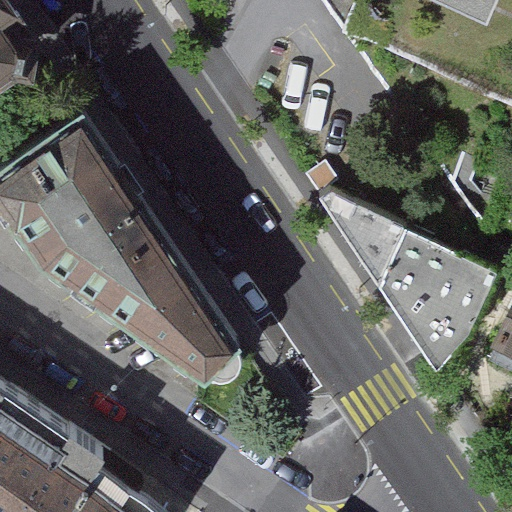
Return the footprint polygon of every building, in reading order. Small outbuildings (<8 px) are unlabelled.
[(0,0),(0,76),(13,67),(30,69),(35,35),(6,28),(0,21),(0,12),(13,3),(10,0),(0,0)] [(500,0),(475,0),(496,10),(500,0)] [(78,123),(0,176),(0,191),(46,254),(208,366),(228,346),(78,123)] [(334,188),(324,195),(386,284),(412,225),(334,188)] [(504,268),(412,225),(386,284),(444,369),(479,328),(504,268)] [(0,511),(166,511),(97,464),(108,448),(0,373),(0,511)]
